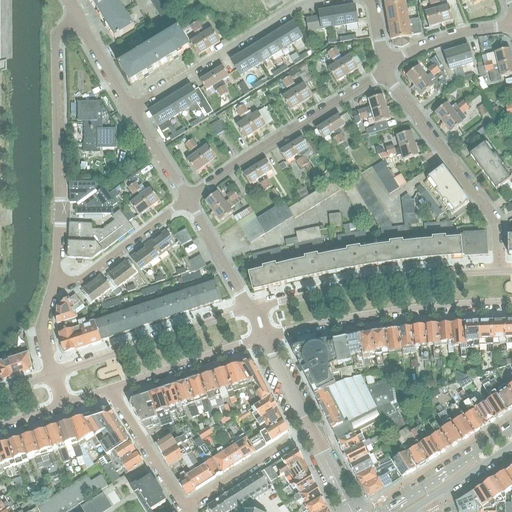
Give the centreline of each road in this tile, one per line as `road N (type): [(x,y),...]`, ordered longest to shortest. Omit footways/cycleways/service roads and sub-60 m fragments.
road 1 (residential): [(53,281),(55,45),(59,31),(79,20)]
road 2 (residential): [(500,268),(365,281),(247,306)]
road 3 (residential): [(264,336),(391,312),(511,303)]
road 4 (residential): [(500,268),(494,221),(384,70)]
road 5 (residential): [(189,198),(384,70)]
road 6 (residential): [(323,0),(302,3),(130,111)]
road 7 (residential): [(110,389),(264,336)]
road 8 (residential): [(53,281),(78,278),(189,198)]
road 9 (residential): [(247,306),(98,357)]
road 10 (secondary): [(511,428),(382,511)]
road 11 (residential): [(309,430),(186,505)]
road 12 (residential): [(110,389),(186,505)]
road 13 (residential): [(384,70),(443,38),(511,24)]
road 14 (residential): [(247,306),(189,198)]
